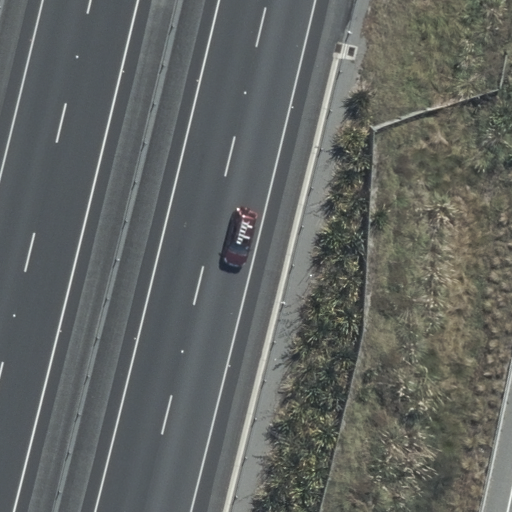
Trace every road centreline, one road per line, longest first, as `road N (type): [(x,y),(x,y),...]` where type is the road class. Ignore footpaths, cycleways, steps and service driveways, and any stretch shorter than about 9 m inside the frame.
road 1 (motorway): [(268,0),(142,511)]
road 2 (motorway): [(0,370),(90,0)]
